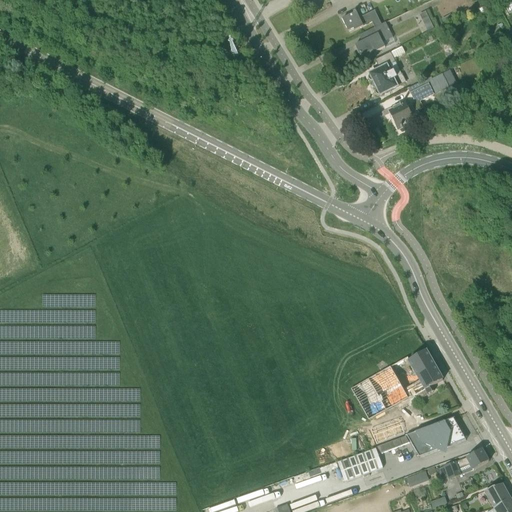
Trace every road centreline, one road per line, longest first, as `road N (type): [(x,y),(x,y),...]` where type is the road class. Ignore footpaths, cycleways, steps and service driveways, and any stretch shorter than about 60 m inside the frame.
road 1 (secondary): [(363,221),(0,37)]
road 2 (secondary): [(510,450),(407,260),(363,221)]
road 3 (tertiary): [(383,194),(337,164),(230,0)]
road 4 (tertiary): [(383,194),(424,164),(448,158),(511,170)]
